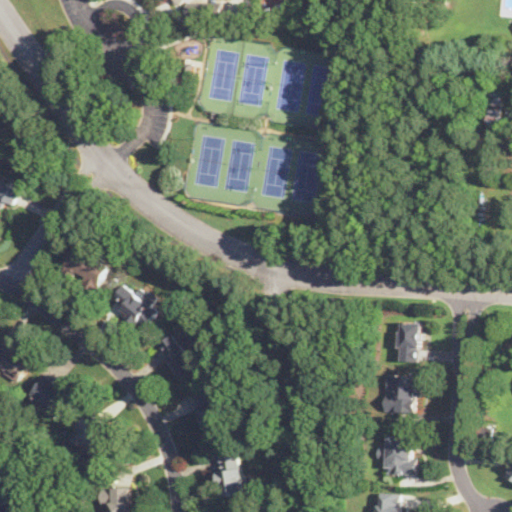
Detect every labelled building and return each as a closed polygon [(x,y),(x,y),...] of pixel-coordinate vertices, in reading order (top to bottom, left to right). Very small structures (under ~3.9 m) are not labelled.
[(222,1),(187,1),(187,13),(222,13),(222,1)] [(0,206),(3,199),(15,204),(22,187),(5,181),(0,193),(0,206)] [(113,265),(76,247),(66,268),(103,285),(113,265)] [(162,308),(127,282),(113,302),(149,327),(162,308)] [(424,320),(403,319),(401,358),(422,359),(424,320)] [(208,364),(187,327),(161,342),(182,379),(208,364)] [(0,365),(23,380),(35,361),(0,338),(0,365)] [(387,409),(420,411),(423,374),(389,372),(387,409)] [(53,414),(75,400),(57,373),(36,387),(53,414)] [(231,424),(220,386),(196,393),(208,431),(231,424)] [(71,429),(80,445),(88,440),(96,455),(117,444),(100,413),(71,429)] [(419,434),(388,434),(388,472),(418,472),(419,434)] [(221,454),(224,494),(249,493),(246,452),(221,454)] [(0,497),(10,504),(24,482),(0,467),(0,497)] [(132,511),(132,485),(104,485),(104,511),(132,511)] [(401,511),(402,491),(384,490),(383,501),(373,501),(372,511),(401,511)]
